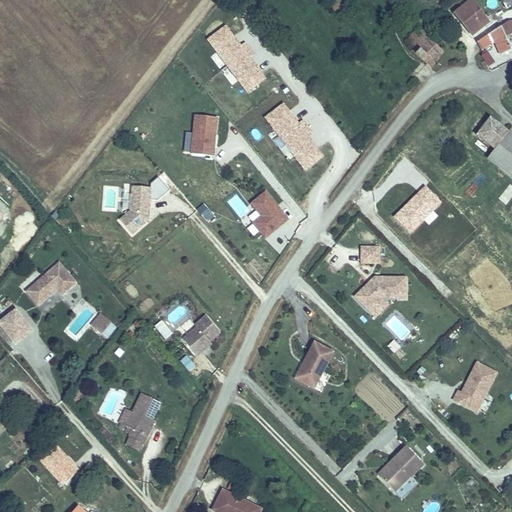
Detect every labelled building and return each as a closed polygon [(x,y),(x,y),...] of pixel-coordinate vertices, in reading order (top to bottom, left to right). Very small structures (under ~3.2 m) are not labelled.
[(488,18),(479,3),(477,5),(475,3),(459,15),(473,37),(492,24),(488,18)] [(245,93),(269,77),(244,41),(241,43),(227,23),(206,38),(245,93)] [(511,41),(511,31),(509,27),(503,31),(510,43),(511,41)] [(511,58),(511,45),(510,43),(503,31),(491,39),(495,46),(490,49),(494,53),(499,50),(505,60),(511,58)] [(416,51),(414,53),(434,69),(435,68),(447,53),(434,41),(430,45),(425,41),(417,34),(408,43),(416,51)] [(495,46),(491,39),(480,46),(484,53),(490,49),(495,46)] [(479,56),(484,53),(480,46),(475,49),(479,56)] [(285,101),(263,116),(293,158),(294,157),(304,171),(325,156),(310,134),(313,131),(304,118),(300,122),(285,101)] [(193,113),(191,154),(216,155),(218,114),(193,113)] [(511,131),(496,119),(482,136),(499,150),(511,132),(511,131)] [(511,132),(499,150),(492,159),(511,173),(511,132)] [(505,206),(511,194),(511,185),(508,183),(497,201),(505,206)] [(423,186),(393,217),(409,233),(440,202),(423,186)] [(255,209),(247,216),(266,238),(290,217),(265,188),(249,202),(255,209)] [(154,193),(136,192),(135,217),(125,226),(136,239),(152,225),(151,223),(151,218),(153,218),(154,193)] [(204,203),(197,208),(208,221),(215,215),(204,203)] [(384,251),(366,251),(366,267),(384,267),(384,251)] [(75,287),(61,270),(29,297),(41,309),(59,294),(63,298),(75,287)] [(20,285),(24,290),(33,283),(28,278),(20,285)] [(410,281),(380,281),(360,300),(374,315),(387,302),(410,302),(410,281)] [(387,302),(374,315),(380,321),(393,308),(387,302)] [(35,336),(18,315),(3,327),(19,348),(35,336)] [(225,336),(211,320),(201,329),(203,332),(189,344),(198,355),(213,343),(214,345),(225,336)] [(95,333),(99,336),(108,324),(104,321),(95,333)] [(108,324),(99,336),(105,340),(114,328),(108,324)] [(176,338),(167,327),(161,332),(171,343),(176,338)] [(392,339),(386,346),(393,352),(399,345),(392,339)] [(317,393),(335,357),(318,348),(299,385),(317,393)] [(187,354),(180,360),(188,371),(196,365),(187,354)] [(453,401),(475,413),(498,371),(475,359),(453,401)] [(145,392),(135,414),(128,428),(135,432),(130,444),(143,450),(147,442),(149,443),(154,432),(152,431),(157,418),(166,402),(145,392)] [(128,428),(135,414),(128,410),(122,425),(128,428)] [(160,420),(157,418),(152,431),(154,432),(160,420)] [(102,424),(97,432),(108,438),(112,431),(102,424)] [(410,453),(395,468),(397,471),(385,482),(399,496),(426,469),(410,453)] [(397,471),(395,468),(383,479),(385,482),(397,471)] [(311,502),(316,496),(298,477),(293,483),(311,502)] [(260,511),(225,495),(216,511),(260,511)] [(434,503),(425,511),(433,511),(439,507),(434,503)]
